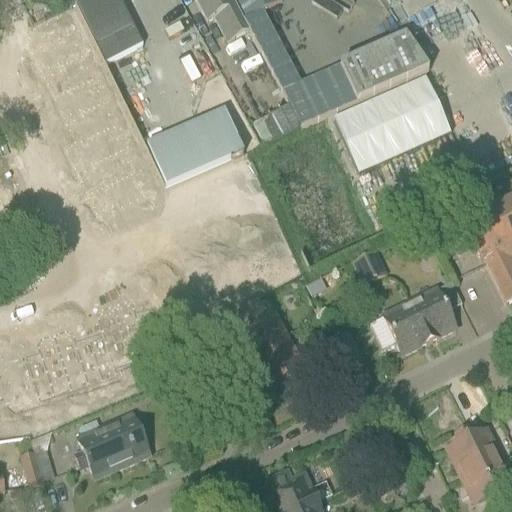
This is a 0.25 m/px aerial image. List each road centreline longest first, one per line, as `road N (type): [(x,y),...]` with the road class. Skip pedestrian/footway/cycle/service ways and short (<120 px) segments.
road 1 (residential): [(0,320),(72,298),(88,281),(0,61),(12,20),(2,0)]
road 2 (residential): [(137,511),(387,400)]
